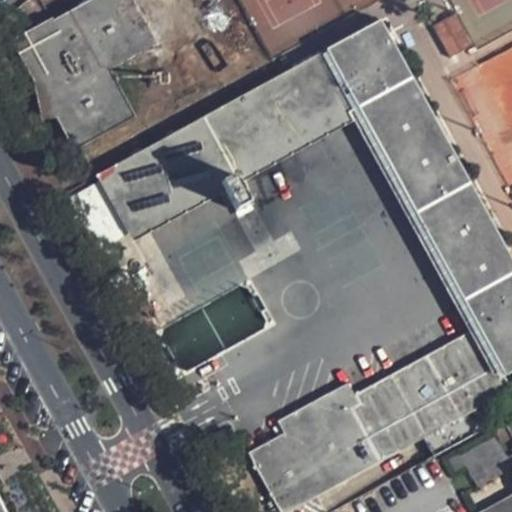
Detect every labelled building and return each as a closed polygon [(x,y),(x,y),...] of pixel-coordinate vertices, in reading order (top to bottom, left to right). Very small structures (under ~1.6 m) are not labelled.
[(70,146),(133,117),(110,67),(155,47),(133,0),(88,0),(23,30),(31,47),(17,54),(47,120),(56,116),(70,146)] [(454,13),(435,25),(452,56),(472,44),(454,13)] [(102,173),(132,232),(223,182),(238,211),(250,205),(235,175),(357,108),(484,336),(351,408),(341,390),(287,420),(297,438),(254,461),(281,511),(284,511),(511,389),(511,388),(504,376),(511,371),(511,262),(379,21),(102,173)] [(71,191),(101,248),(132,232),(102,173),(71,191)] [(197,320),(205,333),(184,345),(195,365),(260,328),(241,295),(197,320)] [(511,496),(483,511),(511,511),(511,422),(507,425),(511,433),(511,496)] [(19,511),(0,471),(0,511),(19,511)]
